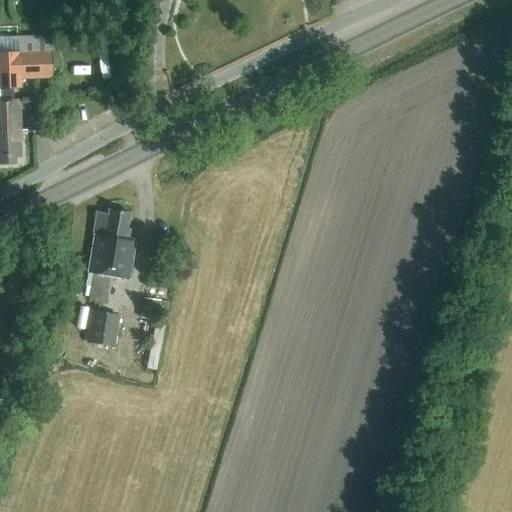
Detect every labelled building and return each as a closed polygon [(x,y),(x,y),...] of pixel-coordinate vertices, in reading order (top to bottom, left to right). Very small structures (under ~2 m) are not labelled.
[(12,100),(12,88),(20,88),(20,78),(51,77),(50,35),(18,36),(19,56),(0,56),(0,88),(1,88),(2,100),(0,100),(0,163),(15,163),(15,157),(21,157),(18,100),(12,100)] [(35,116),(27,116),(28,130),(35,129),(35,116)] [(125,239),(129,213),(109,210),(108,213),(96,212),(93,234),(94,234),(88,272),(93,273),(89,301),(109,304),(112,276),(129,279),(135,241),(125,239)] [(160,300),(143,297),(140,317),(157,319),(160,300)] [(117,346),(121,314),(91,310),(87,342),(117,346)] [(156,371),(165,324),(156,322),(146,369),(156,371)]
